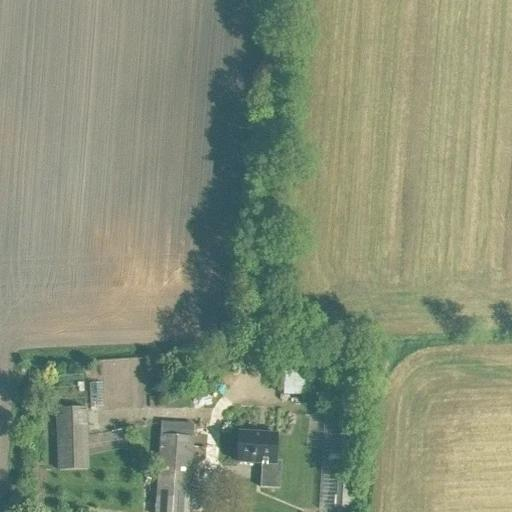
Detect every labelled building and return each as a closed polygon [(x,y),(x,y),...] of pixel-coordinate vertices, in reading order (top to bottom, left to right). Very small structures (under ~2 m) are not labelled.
[(276,372),(276,396),(303,396),(303,372),(276,372)] [(85,409),(57,410),(59,472),(87,471),(85,409)] [(335,511),(353,511),(359,422),(341,421),(335,511)] [(192,440),(193,426),(161,424),(154,511),(188,511),(194,440),(192,440)] [(261,465),(260,489),(279,490),(281,463),(274,463),(276,436),(239,434),(237,463),(261,465)]
